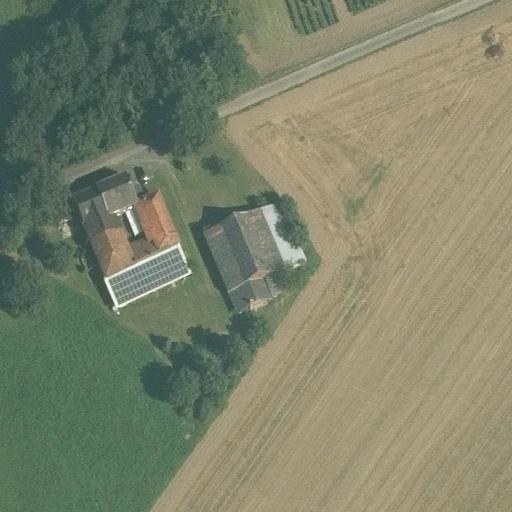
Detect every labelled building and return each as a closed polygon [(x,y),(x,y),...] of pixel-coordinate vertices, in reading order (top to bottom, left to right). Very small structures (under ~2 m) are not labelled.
[(126,181),(71,205),(90,249),(114,239),(107,223),(137,210),(146,206),(139,191),(131,194),(126,181)] [(146,206),(137,210),(153,245),(159,261),(179,252),(157,202),(146,206)] [(279,208),(204,239),(229,298),(234,296),(261,284),(304,266),(279,208)] [(114,239),(90,249),(106,284),(132,273),(125,258),(116,238),(114,239)] [(125,258),(132,273),(159,261),(153,245),(125,258)] [(132,273),(106,284),(115,306),(188,274),(179,252),(159,261),(132,273)] [(261,284),(234,296),(242,314),(269,302),(261,284)]
